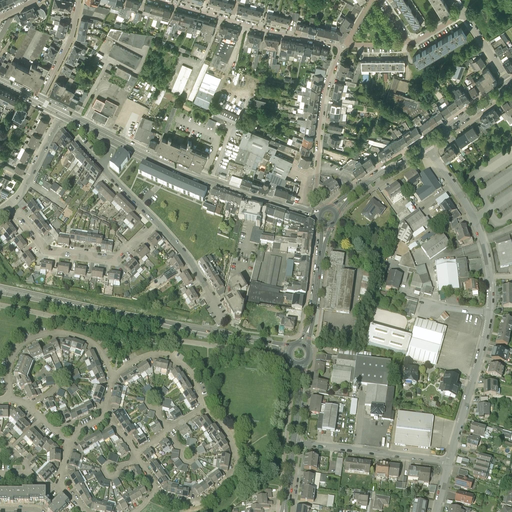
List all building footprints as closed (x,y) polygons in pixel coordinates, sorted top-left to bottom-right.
[(67,0),(66,0),(64,11),(70,12),(72,1),(67,0)] [(123,0),(116,0),(115,5),(113,4),(111,8),(119,10),(120,6),(122,6),(123,3),(123,0)] [(120,16),(124,18),(125,15),(128,8),(130,9),(132,0),(125,0),(125,3),(124,7),(124,8),(121,7),(119,13),(121,14),(120,16)] [(132,10),(137,11),(139,2),(132,0),(130,9),(128,8),(125,15),(124,18),(129,19),(132,10)] [(443,0),(431,0),(441,15),(448,10),(449,9),(443,0)] [(238,4),(236,12),(242,14),(244,6),(245,3),(240,1),(239,4),(238,4)] [(398,6),(402,12),(409,7),(405,1),(398,6)] [(228,2),(226,9),(232,11),(234,3),(228,2)] [(145,13),(149,14),(151,5),(145,3),(142,13),(139,12),(137,20),(141,21),(142,16),(144,17),(145,13)] [(355,3),(353,7),(360,11),(362,7),(355,3)] [(144,26),(148,27),(151,18),(153,19),(154,17),(157,7),(151,5),(149,14),(144,26)] [(35,12),(35,11),(34,9),(35,9),(35,8),(35,7),(34,7),(33,7),(28,9),(25,10),(26,10),(31,22),(32,22),(33,21),(32,20),(34,19),(35,19),(38,18),(38,17),(36,13),(37,13),(38,14),(43,16),(44,16),(45,17),(45,16),(46,16),(46,15),(46,14),(46,13),(45,12),(45,11),(45,10),(44,10),(44,9),(43,8),(42,8),(42,7),(41,7),(40,7),(41,8),(36,10),(36,11),(35,12)] [(155,26),(158,27),(159,24),(161,18),(163,8),(157,7),(154,17),(153,19),(151,25),(155,26)] [(402,12),(406,18),(413,13),(409,7),(402,12)] [(171,11),(171,10),(163,8),(161,18),(168,20),(168,19),(171,11)] [(256,9),(254,17),(260,18),(262,11),(256,9)] [(33,25),(32,22),(31,22),(26,10),(20,13),(23,18),(20,19),(23,26),(26,24),(30,26),(30,27),(35,29),(36,25),(33,25)] [(285,17),(283,24),(289,26),(290,19),(294,20),(295,17),(295,12),(290,10),(289,14),(291,15),(290,18),(285,17)] [(169,24),(173,25),(170,32),(173,33),(176,28),(176,25),(177,22),(179,13),(174,11),(169,24)] [(295,31),(301,32),(303,24),(300,23),(301,20),(298,19),(299,13),(295,12),(295,17),(294,20),(297,21),(295,31)] [(342,22),(350,27),(354,21),(345,16),(344,18),(342,17),(344,14),(342,12),(338,18),(341,20),(340,21),(342,22)] [(182,30),(181,30),(185,15),(179,13),(177,22),(176,25),(179,26),(177,32),(180,34),(182,30)] [(406,18),(410,24),(417,19),(413,13),(406,18)] [(186,24),(189,25),(191,16),(185,15),(181,30),(182,30),(185,31),(186,27),(186,24)] [(0,42),(10,23),(14,16),(6,20),(0,31),(0,42)] [(58,27),(66,29),(68,23),(67,23),(66,22),(66,23),(60,21),(60,20),(60,18),(57,17),(55,16),(52,16),(51,19),(54,20),(53,23),(55,24),(54,26),(58,27)] [(193,33),(194,26),(197,18),(191,16),(189,25),(188,27),(187,32),(193,33)] [(309,25),(307,34),(314,36),(316,27),(316,26),(313,25),(314,17),(310,17),(309,25)] [(80,26),(87,27),(88,23),(90,23),(91,21),(97,23),(97,20),(90,18),(90,21),(81,19),(80,26)] [(198,27),(200,28),(202,19),(197,18),(194,26),(193,33),(196,34),(198,27)] [(322,38),(324,28),(325,25),(318,23),(319,18),(318,18),(316,27),(314,36),(315,36),(322,38)] [(210,39),(213,29),(215,29),(216,24),(212,23),(211,23),(210,24),(209,23),(209,21),(203,19),(202,19),(200,28),(201,28),(199,35),(204,36),(204,38),(210,39)] [(417,19),(410,24),(414,30),(420,26),(418,22),(419,21),(417,19)] [(341,32),(346,34),(350,27),(342,22),(341,22),(339,26),(340,26),(340,28),(343,29),(341,32)] [(303,24),(301,32),(307,34),(309,25),(303,24)] [(215,40),(219,41),(222,35),(225,27),(220,25),(215,40)] [(51,28),(50,33),(62,35),(63,36),(64,36),(65,36),(66,29),(58,27),(54,26),(53,29),(51,28)] [(89,28),(87,27),(80,26),(78,32),(85,33),(88,34),(89,28)] [(328,39),(335,41),(337,31),(335,31),(336,27),(331,26),(331,29),(328,39)] [(28,31),(34,35),(37,29),(35,29),(30,27),(28,31)] [(236,39),(236,40),(239,31),(225,27),(222,35),(219,41),(215,52),(229,58),(235,44),(236,39)] [(117,40),(122,32),(115,28),(110,36),(117,40)] [(322,38),(328,39),(331,29),(324,28),(322,38)] [(445,38),(450,47),(466,37),(462,29),(461,29),(461,28),(445,38)] [(118,39),(123,41),(127,30),(123,30),(122,32),(118,39)] [(128,42),(132,31),(127,30),(123,41),(124,41),(128,42)] [(337,31),(335,41),(340,42),(342,41),(346,34),(341,32),(337,31)] [(77,38),(85,40),(86,38),(87,38),(88,34),(85,33),(78,32),(77,38)] [(141,33),(136,32),(133,44),(132,44),(132,45),(137,46),(141,33)] [(146,34),(141,33),(137,46),(142,48),(143,43),(144,43),(146,34)] [(250,52),(251,47),(254,35),(247,34),(246,39),(245,43),(243,51),(247,51),(250,52)] [(257,53),(260,42),(261,37),(254,35),(251,47),(254,48),(253,53),(256,53),(257,54),(257,53)] [(266,52),(269,53),(271,39),(264,37),(264,42),(262,54),(259,53),(257,65),(259,65),(260,60),(262,60),(263,54),(265,55),(266,52)] [(434,56),(450,47),(445,38),(429,48),(434,56)] [(275,57),(277,49),(278,40),(271,39),(269,50),(272,51),(272,56),(275,57)] [(280,49),(279,58),(282,58),(282,56),(286,57),(287,49),(288,41),(281,40),(280,49)] [(286,59),(289,59),(289,55),(294,56),(295,52),(296,43),(288,41),(287,49),(286,57),(286,59)] [(73,45),(74,45),(71,49),(84,55),(87,50),(74,43),(73,45)] [(297,55),(302,56),(302,53),(304,44),(296,43),(295,52),(294,56),(294,57),(297,57),(297,55)] [(48,51),(55,55),(56,54),(57,52),(57,51),(58,49),(58,50),(59,49),(54,47),(55,46),(50,44),(48,48),(49,48),(48,51)] [(305,61),(306,54),(310,55),(313,46),(312,46),(304,44),(302,53),(302,56),(301,61),(304,61),(305,61)] [(323,60),(322,66),(328,68),(329,62),(330,62),(330,59),(326,58),(327,53),(328,53),(328,52),(327,52),(328,50),(323,49),(322,49),(320,49),(320,47),(313,46),(310,55),(312,55),(311,56),(316,57),(316,56),(318,56),(317,58),(324,59),(324,61),(323,60)] [(417,66),(434,56),(429,48),(412,58),(413,59),(417,66)] [(84,55),(71,49),(70,52),(70,53),(69,53),(69,54),(69,55),(77,59),(79,56),(84,59),(86,56),(84,55)] [(44,57),(44,58),(47,60),(48,58),(52,61),(53,59),(54,59),(55,57),(54,56),(55,55),(48,51),(46,50),(43,54),(45,55),(44,57)] [(7,53),(0,66),(0,72),(3,74),(7,67),(5,66),(7,62),(11,53),(8,52),(7,53)] [(206,72),(221,77),(229,58),(215,52),(214,52),(215,53),(211,61),(210,64),(209,65),(206,72)] [(76,61),(77,59),(69,55),(67,59),(66,60),(67,61),(75,64),(78,66),(80,63),(76,61)] [(470,63),(475,71),(485,65),(480,56),(472,61),(471,58),(465,62),(467,65),(470,63)] [(511,64),(508,59),(502,63),(507,71),(511,71),(511,70),(511,64)] [(354,74),(358,61),(355,60),(353,65),(349,64),(349,65),(341,62),(338,68),(354,74)] [(31,71),(12,61),(5,73),(35,88),(35,89),(35,90),(35,91),(36,91),(37,91),(37,90),(38,90),(49,68),(38,62),(37,66),(32,63),(29,68),(32,70),(31,71)] [(361,69),(366,69),(366,61),(358,61),(354,74),(353,78),(351,82),(356,83),(357,83),(359,73),(361,73),(361,69)] [(72,70),(74,67),(65,63),(61,69),(70,74),(72,70)] [(451,79),(458,82),(463,70),(464,66),(456,65),(451,79)] [(479,79),(486,89),(486,88),(491,85),(492,86),(494,84),(494,83),(495,83),(496,80),(495,79),(495,78),(494,76),(493,76),(488,68),(488,67),(482,71),(484,75),(479,79)] [(316,68),(314,74),(324,76),(325,70),(316,68)] [(346,75),(353,78),(354,74),(338,68),(335,75),(340,77),(344,79),(346,75)] [(199,88),(213,94),(217,86),(221,77),(206,72),(205,75),(201,84),(199,88)] [(311,87),(311,88),(320,90),(322,83),(321,83),(323,76),(314,74),(314,77),(312,77),(310,87),(311,87)] [(412,120),(416,125),(421,133),(423,132),(432,126),(422,112),(420,109),(422,108),(424,106),(421,101),(395,93),(400,79),(394,77),(384,105),(394,108),(406,111),(412,120)] [(472,83),(467,87),(473,97),(479,93),(474,85),(476,83),(475,81),(473,78),(470,80),(472,83)] [(475,81),(476,83),(479,87),(482,91),(485,89),(486,89),(479,79),(475,81)] [(57,102),(66,85),(66,84),(63,83),(64,83),(61,81),(60,83),(56,80),(48,95),(49,97),(57,102)] [(123,89),(130,92),(132,88),(133,85),(130,83),(127,82),(126,84),(123,89)] [(335,82),(334,89),(343,91),(344,84),(335,82)] [(66,85),(57,102),(66,106),(73,94),(75,90),(66,85)] [(163,96),(172,101),(175,95),(166,90),(166,89),(161,87),(153,101),(159,104),(163,96)] [(458,87),(455,89),(465,103),(467,101),(469,100),(470,99),(464,91),(462,92),(458,87)] [(213,94),(199,88),(193,102),(207,108),(213,94)] [(454,98),(454,99),(459,107),(460,106),(461,106),(462,105),(465,103),(455,89),(454,88),(451,90),(456,97),(454,98)] [(337,98),(338,98),(340,99),(340,98),(341,98),(342,95),(345,96),(346,92),(343,91),(334,89),(332,97),(337,98)] [(80,98),(73,94),(66,106),(73,109),(76,104),(81,107),(89,92),(83,91),(82,95),(80,98)] [(8,93),(6,93),(0,104),(0,110),(2,111),(2,110),(1,109),(5,102),(7,103),(11,96),(7,94),(8,93)] [(317,104),(318,96),(299,94),(299,97),(302,98),(305,98),(307,98),(307,102),(306,102),(317,104)] [(6,113),(10,105),(13,106),(17,98),(11,96),(7,103),(3,112),(6,113)] [(105,102),(97,98),(92,106),(97,108),(96,108),(112,116),(118,105),(114,103),(106,99),(105,102)] [(445,103),(452,112),(459,107),(454,99),(449,103),(446,98),(443,100),(445,103)] [(509,98),(501,103),(506,110),(509,113),(511,111),(511,101),(510,98),(509,98)] [(445,103),(441,106),(438,101),(435,103),(445,117),(452,112),(445,103)] [(303,109),(316,111),(317,104),(306,102),(305,105),(304,105),(303,109)] [(331,111),(340,112),(343,113),(345,113),(346,106),(348,106),(348,103),(342,102),(341,105),(332,104),(331,111)] [(433,115),(438,121),(441,119),(441,120),(445,117),(435,103),(434,102),(431,104),(435,110),(436,109),(438,112),(433,115)] [(209,117),(206,123),(214,127),(216,121),(219,122),(219,121),(223,123),(225,119),(235,124),(239,115),(218,105),(217,106),(215,104),(209,117)] [(23,117),(23,116),(25,117),(27,115),(25,113),(27,109),(26,109),(27,109),(26,107),(24,106),(23,107),(22,107),(21,108),(18,106),(12,116),(10,121),(18,125),(18,126),(22,128),(28,119),(23,117)] [(176,108),(173,106),(164,131),(167,132),(176,108)] [(422,112),(432,126),(438,121),(433,115),(430,117),(427,113),(428,112),(424,106),(422,108),(420,109),(422,112)] [(307,116),(316,117),(316,111),(303,109),(303,108),(302,113),(297,112),(296,113),(296,115),(298,115),(307,116)] [(503,118),(501,114),(499,116),(494,108),(487,113),(492,121),(495,119),(497,122),(503,118)] [(511,122),(511,118),(509,113),(506,110),(501,114),(503,118),(505,120),(506,119),(510,124),(511,122)] [(108,118),(94,111),(90,118),(104,126),(108,118)] [(335,119),(339,120),(340,120),(342,120),(343,113),(340,112),(331,111),(330,118),(335,119)] [(482,121),(481,122),(482,125),(484,127),(492,121),(487,113),(480,118),(482,121)] [(38,123),(46,127),(48,122),(43,120),(45,117),(40,114),(38,117),(40,118),(38,123)] [(133,137),(148,143),(153,131),(150,130),(154,121),(142,116),(133,137)] [(297,123),(301,124),(315,126),(316,117),(307,116),(306,120),(297,119),(297,123)] [(421,133),(416,125),(412,120),(410,121),(406,117),(403,119),(404,121),(415,137),(421,133)] [(407,130),(402,133),(408,142),(415,137),(404,121),(403,119),(400,120),(402,122),(407,130)] [(300,132),(305,133),(305,131),(314,132),(315,126),(301,124),(297,123),(296,122),(295,124),(301,126),(300,131),(300,132)] [(32,130),(37,132),(38,130),(43,132),(46,127),(38,123),(35,128),(33,127),(32,130)] [(346,124),(339,123),(339,126),(329,124),(328,129),(331,130),(331,131),(336,132),(336,131),(341,132),(342,127),(344,128),(345,128),(346,124)] [(465,132),(470,140),(478,134),(473,126),(465,132)] [(397,139),(402,146),(408,142),(402,133),(401,132),(399,133),(396,128),(393,130),(392,130),(398,138),(397,139)] [(250,131),(245,129),(239,145),(241,146),(248,149),(257,153),(276,162),(271,172),(285,178),(288,172),(289,172),(290,169),(289,169),(292,162),(292,161),(292,162),(265,149),(267,144),(284,151),(286,145),(251,131),(250,131)] [(394,140),(390,142),(390,143),(391,143),(396,151),(402,146),(397,139),(398,138),(392,130),(389,129),(384,132),(390,133),(394,140)] [(30,138),(38,142),(40,137),(36,135),(37,132),(32,130),(30,132),(32,133),(30,138)] [(52,146),(56,148),(60,141),(67,136),(63,131),(62,131),(56,138),(52,146)] [(147,147),(156,151),(159,143),(156,142),(157,142),(153,140),(155,132),(153,131),(148,143),(147,147)] [(302,143),(311,146),(313,138),(304,136),(305,133),(300,132),(299,135),(303,136),(302,139),(299,138),(298,138),(297,141),(302,142),(302,143)] [(459,142),(462,146),(470,140),(465,132),(455,139),(458,142),(459,142)] [(329,143),(338,145),(340,138),(343,139),(344,136),(336,134),(335,137),(330,136),(329,143)] [(70,145),(72,142),(67,136),(60,141),(56,148),(58,150),(57,152),(60,153),(62,150),(59,148),(61,146),(64,150),(67,147),(70,145)] [(174,159),(175,157),(176,158),(182,145),(181,145),(170,141),(171,138),(169,137),(168,139),(162,137),(159,143),(156,151),(157,149),(158,150),(158,152),(160,153),(161,151),(163,152),(163,154),(164,152),(166,153),(165,155),(169,157),(170,155),(173,156),(172,158),(174,159)] [(24,145),(29,147),(30,145),(35,147),(38,142),(30,138),(28,143),(25,142),(24,145)] [(293,139),(291,143),(294,144),(300,146),(299,150),(309,153),(311,146),(302,143),(302,142),(297,141),(293,139)] [(396,151),(391,143),(390,143),(388,142),(384,141),(383,141),(383,143),(373,140),(372,144),(383,147),(384,147),(383,147),(384,147),(383,147),(389,155),(396,151)] [(472,142),(470,140),(462,146),(461,146),(463,149),(468,146),(467,145),(472,142)] [(181,162),(188,165),(193,153),(194,150),(191,149),(192,144),(191,143),(191,142),(188,141),(188,142),(186,145),(186,147),(182,145),(181,145),(182,145),(179,151),(176,158),(181,160),(181,159),(182,159),(181,162)] [(22,154),(30,158),(33,153),(28,150),(29,147),(24,145),(23,147),(25,149),(22,154)] [(66,166),(72,157),(79,151),(75,145),(69,149),(67,151),(70,155),(70,156),(69,155),(63,164),(66,166)] [(372,145),(371,149),(377,151),(383,159),(389,155),(383,147),(380,150),(378,147),(372,145)] [(451,145),(444,150),(446,153),(450,159),(454,156),(454,154),(457,152),(455,150),(451,145)] [(57,152),(58,150),(56,148),(52,146),(49,151),(56,154),(57,152)] [(234,162),(243,165),(248,149),(241,146),(238,153),(234,162)] [(193,153),(188,165),(192,167),(193,166),(194,166),(194,167),(200,170),(207,153),(195,148),(194,150),(193,153)] [(239,177),(241,177),(242,178),(244,171),(251,173),(250,175),(254,176),(256,169),(252,168),(257,153),(248,149),(243,165),(234,162),(229,160),(227,167),(230,168),(228,173),(230,173),(230,174),(239,177)] [(303,153),(297,150),(294,158),(298,160),(297,162),(308,166),(311,159),(302,155),(303,153)] [(349,156),(357,159),(359,152),(354,150),(352,155),(349,154),(349,156)] [(78,163),(84,156),(80,151),(79,151),(72,157),(66,166),(64,168),(67,170),(75,159),(75,160),(77,163),(78,163)] [(130,160),(121,153),(110,167),(119,174),(130,160)] [(450,159),(446,153),(441,156),(445,163),(450,160),(450,159)] [(16,160),(21,163),(23,160),(27,163),(30,158),(22,154),(20,158),(18,157),(16,160)] [(82,168),(89,161),(84,156),(78,163),(81,166),(78,171),(77,170),(73,174),(76,176),(79,172),(82,168)] [(362,159),(360,161),(367,170),(375,165),(370,157),(367,158),(366,157),(363,159),(364,160),(363,161),(362,159)] [(15,163),(17,164),(14,169),(22,173),(25,168),(20,165),(21,163),(16,160),(14,159),(13,161),(15,162),(15,163)] [(354,161),(349,164),(348,162),(342,167),(351,171),(352,170),(358,177),(367,170),(360,161),(360,160),(359,160),(355,163),(354,161)] [(84,170),(85,171),(92,164),(89,161),(82,168),(79,172),(76,176),(75,179),(77,180),(84,171),(83,171),(84,170)] [(84,183),(85,181),(95,167),(92,164),(85,171),(87,173),(86,174),(86,173),(78,184),(81,186),(82,185),(84,183)] [(138,174),(154,181),(159,171),(143,164),(138,174)] [(101,174),(95,167),(85,181),(87,183),(89,181),(94,184),(101,174)] [(257,178),(254,176),(250,188),(257,190),(260,180),(261,180),(264,171),(260,169),(257,178)] [(441,189),(428,170),(417,177),(420,181),(424,187),(430,196),(441,189)] [(154,181),(170,189),(174,178),(159,171),(154,181)] [(251,173),(244,171),(242,178),(240,184),(250,188),(254,176),(250,175),(251,173)] [(285,178),(271,172),(269,178),(268,180),(275,183),(271,195),(285,199),(289,188),(284,186),(287,179),(285,178)] [(420,181),(417,177),(413,172),(404,178),(410,188),(420,181)] [(239,188),(242,179),(232,176),(229,185),(239,188)] [(260,180),(257,190),(271,195),(275,183),(268,180),(269,178),(266,176),(264,181),(261,180),(260,180)] [(170,189),(186,195),(191,185),(174,178),(170,189)] [(339,190),(334,183),(331,178),(322,184),(319,183),(319,186),(325,188),(331,196),(339,190)] [(0,200),(4,197),(6,198),(8,192),(10,190),(6,188),(9,180),(10,180),(7,179),(0,191),(0,200)] [(291,193),(290,193),(291,192),(292,188),(289,187),(289,188),(285,199),(293,202),(299,184),(295,182),(291,193)] [(94,190),(98,194),(104,187),(100,184),(94,190)] [(392,205),(404,196),(396,184),(384,192),(392,205)] [(191,185),(186,195),(202,202),(207,191),(191,185)] [(98,194),(102,197),(108,191),(104,187),(98,194)] [(421,203),(430,196),(424,187),(414,194),(421,203)] [(214,190),(211,199),(215,200),(213,206),(205,203),(203,209),(207,211),(206,213),(214,215),(214,214),(221,192),(214,190)] [(102,197),(106,201),(112,195),(108,191),(102,197)] [(225,204),(228,205),(231,196),(221,192),(214,214),(219,216),(221,210),(223,206),(219,205),(220,203),(225,204)] [(110,205),(113,202),(116,199),(112,195),(106,201),(110,205)] [(113,202),(117,206),(123,199),(119,196),(116,199),(113,202)] [(230,211),(231,212),(233,207),(236,197),(231,196),(228,205),(225,213),(229,214),(230,211)] [(231,215),(234,216),(238,217),(241,205),(241,206),(242,199),(236,197),(233,207),(231,212),(232,212),(231,215)] [(127,203),(123,199),(117,206),(121,209),(127,203)] [(373,200),(362,214),(365,217),(367,215),(369,217),(370,218),(371,218),(372,219),(376,213),(380,216),(385,210),(373,200)] [(449,201),(440,207),(443,211),(444,210),(448,216),(451,214),(455,212),(452,207),(453,206),(449,201)] [(27,208),(31,212),(38,207),(34,203),(27,208)] [(127,203),(121,209),(125,213),(131,207),(127,203)] [(247,207),(241,206),(241,205),(238,217),(238,219),(244,220),(245,219),(259,222),(258,223),(257,223),(256,223),(255,227),(256,227),(255,228),(253,228),(250,243),(259,245),(260,244),(262,236),(263,233),(265,223),(266,219),(266,218),(267,216),(266,215),(268,208),(266,211),(262,210),(262,209),(261,209),(261,211),(247,208),(247,206),(247,207)] [(406,209),(411,215),(416,211),(412,206),(406,209)] [(38,207),(31,212),(34,217),(38,214),(41,211),(38,207)] [(125,213),(129,217),(132,214),(135,211),(131,207),(125,213)] [(266,219),(265,223),(273,225),(274,221),(276,211),(268,208),(266,215),(267,216),(266,218),(266,219)] [(402,221),(411,215),(406,209),(397,216),(401,222),(402,221)] [(402,221),(403,223),(412,236),(428,225),(418,210),(416,211),(411,215),(402,221)] [(280,229),(281,229),(282,225),(283,222),(286,214),(284,213),(276,211),(274,221),(273,225),(271,232),(275,233),(276,228),(280,229)] [(447,220),(450,224),(456,220),(460,217),(456,211),(455,212),(451,214),(452,217),(447,220)] [(41,218),(38,214),(34,217),(30,220),(34,224),(41,218)] [(126,220),(130,224),(136,218),(132,214),(129,217),(126,220)] [(294,224),(293,225),(294,226),(294,225),(295,225),(297,217),(291,215),(288,222),(289,222),(288,226),(293,227),(294,224)] [(304,228),(313,230),(314,224),(314,223),(306,220),(297,217),(295,225),(294,225),(294,226),(293,225),(292,229),(291,228),(290,231),(298,232),(300,232),(301,233),(303,233),(304,228)] [(34,224),(37,228),(44,223),(41,218),(34,224)] [(136,218),(130,224),(134,228),(140,222),(136,218)] [(456,220),(450,224),(452,231),(454,231),(454,230),(458,229),(456,220)] [(37,228),(40,233),(48,227),(44,223),(37,228)] [(412,236),(403,223),(395,239),(406,245),(409,243),(412,236)] [(6,234),(13,228),(10,224),(5,227),(3,225),(0,227),(0,229),(1,231),(3,229),(6,234)] [(458,229),(454,230),(454,231),(456,239),(458,239),(461,247),(473,243),(471,238),(469,239),(465,226),(458,229)] [(49,233),(51,235),(55,232),(53,229),(51,231),(48,227),(40,233),(44,237),(49,233)] [(10,242),(14,238),(12,236),(16,233),(13,228),(6,234),(9,238),(8,239),(10,242)] [(312,239),(312,238),(313,230),(304,228),(303,233),(301,233),(300,232),(298,232),(297,236),(290,235),(290,239),(290,240),(299,241),(300,237),(303,237),(303,238),(312,239)] [(422,243),(432,237),(430,232),(420,239),(422,243)] [(58,245),(63,246),(65,237),(59,236),(57,234),(52,237),(56,242),(58,242),(58,245)] [(162,241),(163,242),(165,240),(161,236),(159,238),(156,234),(151,238),(158,245),(162,241)] [(442,234),(421,248),(430,261),(450,246),(442,234)] [(509,235),(495,241),(496,245),(510,242),(509,235)] [(17,247),(24,242),(20,237),(16,241),(14,238),(10,242),(11,244),(13,243),(17,247)] [(301,252),(301,251),(311,253),(312,244),(302,243),(299,242),(299,241),(290,240),(290,239),(274,237),(273,244),(280,245),(279,253),(287,254),(287,253),(287,250),(287,249),(288,246),(297,247),(297,251),(301,252)] [(154,249),(158,245),(151,238),(147,242),(151,246),(149,248),(153,252),(154,253),(156,251),(154,249)] [(20,252),(20,251),(27,246),(24,242),(17,247),(20,251),(20,252)] [(108,243),(106,252),(112,253),(112,250),(115,251),(119,246),(115,242),(113,244),(108,243)] [(409,250),(419,246),(417,242),(407,246),(409,250)] [(496,245),(500,267),(511,264),(511,251),(510,242),(496,245)] [(153,252),(149,248),(147,250),(143,247),(139,250),(145,257),(150,253),(154,258),(156,256),(153,252)] [(142,261),(145,257),(139,250),(135,254),(141,260),(138,262),(142,266),(145,264),(142,261)] [(21,258),(25,262),(32,257),(28,253),(24,256),(22,254),(18,257),(20,259),(21,258)] [(331,254),(329,265),(342,267),(344,256),(331,254)] [(410,269),(409,273),(414,275),(419,276),(416,270),(410,254),(401,258),(399,266),(410,269)] [(35,261),(32,257),(25,262),(28,267),(35,261)] [(198,264),(202,270),(213,263),(212,262),(213,261),(211,258),(210,258),(209,257),(206,259),(205,259),(205,260),(198,264)] [(309,265),(310,259),(307,259),(300,258),(295,257),(294,257),(293,262),(294,262),(294,264),(299,265),(300,265),(300,264),(309,265)] [(170,263),(173,268),(180,263),(177,258),(173,261),(171,259),(167,262),(168,264),(170,263)] [(133,260),(129,264),(135,270),(137,272),(141,268),(142,270),(144,268),(142,266),(138,262),(136,264),(133,260)] [(468,279),(465,260),(456,261),(456,265),(436,268),(439,292),(459,290),(462,290),(461,284),(461,280),(468,279)] [(46,272),(47,263),(42,262),(41,267),(38,267),(37,272),(40,273),(40,274),(45,275),(46,272)] [(54,275),(55,270),(52,269),(53,264),(47,263),(46,272),(51,272),(51,275),(54,275)] [(180,263),(173,268),(176,272),(174,273),(176,276),(180,273),(179,271),(183,268),(180,263)] [(202,270),(205,275),(218,267),(216,268),(215,267),(216,266),(214,263),(213,264),(213,263),(202,270)] [(135,270),(129,264),(125,268),(128,272),(126,274),(130,278),(132,276),(131,274),(135,270)] [(304,274),(308,275),(308,272),(309,265),(300,264),(300,265),(299,265),(298,273),(304,274)] [(64,265),(59,265),(58,270),(55,270),(54,275),(57,275),(58,273),(63,274),(64,265)] [(71,277),(72,272),(69,272),(70,266),(64,265),(63,274),(68,275),(68,277),(71,277)] [(329,265),(323,311),(337,312),(342,267),(329,265)] [(74,276),(80,277),(81,268),(76,267),(75,273),(72,272),(71,277),(74,278),(74,276)] [(218,267),(205,275),(210,283),(220,276),(221,271),(218,267)] [(419,276),(414,275),(411,288),(416,289),(414,295),(420,296),(420,293),(424,294),(426,287),(431,288),(425,267),(416,270),(419,276)] [(88,282),(89,275),(86,274),(87,269),(81,268),(80,277),(85,277),(85,280),(85,282),(88,282)] [(91,278),(97,279),(98,271),(92,270),(92,275),(89,275),(88,282),(90,283),(91,281),(91,278)] [(375,273),(365,270),(363,277),(373,280),(375,273)] [(104,271),(98,271),(97,279),(102,280),(102,282),(105,283),(106,277),(103,277),(104,271)] [(108,283),(108,281),(114,282),(115,273),(109,272),(109,278),(106,277),(105,283),(108,283)] [(402,276),(390,272),(386,288),(392,289),(398,290),(402,276)] [(179,277),(182,282),(190,277),(187,273),(182,276),(180,273),(176,276),(177,279),(179,277)] [(220,276),(210,283),(213,288),(220,283),(221,283),(224,281),(224,278),(223,277),(220,276)] [(182,282),(185,287),(193,282),(190,277),(182,282)] [(239,279),(230,284),(229,290),(230,290),(232,293),(230,294),(231,295),(230,296),(231,298),(224,302),(226,305),(225,305),(227,308),(229,310),(228,311),(230,314),(231,313),(235,320),(238,318),(241,319),(244,309),(237,298),(240,295),(246,291),(244,289),(246,288),(246,287),(245,288),(243,285),(244,284),(242,281),(241,282),(239,279)] [(301,286),(307,287),(307,280),(298,279),(296,279),(298,279),(298,282),(301,283),(300,285),(301,286)] [(371,290),(373,283),(362,281),(361,288),(371,290)] [(257,283),(250,282),(246,303),(259,305),(259,303),(291,308),(302,309),(303,298),(279,295),(279,292),(258,287),(259,284),(257,283)] [(466,284),(466,286),(468,288),(469,290),(468,291),(468,293),(469,294),(471,294),(472,293),(478,292),(477,282),(468,283),(466,283),(466,284)] [(221,283),(220,283),(213,288),(216,293),(219,297),(220,297),(219,297),(224,294),(225,288),(224,288),(221,283)] [(287,284),(284,283),(283,289),(284,289),(283,292),(285,292),(287,292),(287,293),(306,295),(307,287),(301,286),(300,285),(300,286),(298,285),(293,284),(293,283),(290,283),(289,284),(287,284)] [(260,284),(259,284),(258,287),(279,292),(279,291),(283,292),(285,293),(285,292),(283,292),(284,289),(283,289),(276,287),(270,286),(264,285),(260,284)] [(511,286),(503,287),(503,307),(511,306),(511,286)] [(426,287),(424,294),(431,296),(434,289),(431,288),(426,287)] [(185,294),(188,299),(195,294),(192,289),(187,292),(186,290),(181,293),(183,295),(185,294)] [(191,303),(189,305),(190,308),(195,304),(194,302),(198,299),(195,294),(188,299),(191,303)] [(408,301),(405,310),(408,311),(415,313),(417,304),(408,301)] [(445,313),(439,318),(442,323),(449,317),(445,313)] [(502,327),(501,330),(511,332),(511,326),(511,320),(508,319),(509,318),(506,317),(505,318),(503,318),(502,322),(503,323),(502,325),(500,325),(500,327),(502,327)] [(455,319),(453,329),(474,333),(475,325),(472,325),(473,320),(466,318),(465,322),(459,321),(459,320),(455,319)] [(406,356),(406,358),(411,359),(435,366),(446,327),(416,319),(411,337),(406,356)] [(285,320),(282,320),(281,326),(285,326),(284,329),(293,330),(294,322),(285,320)] [(365,344),(406,356),(411,337),(370,326),(365,344)] [(507,345),(511,332),(501,330),(500,330),(499,333),(498,332),(498,336),(498,338),(499,339),(498,341),(496,341),(496,342),(507,345)] [(61,346),(61,345),(62,343),(60,343),(59,339),(50,343),(51,346),(51,345),(54,351),(59,348),(59,347),(61,346)] [(64,347),(70,349),(71,348),(70,347),(73,341),(72,341),(67,339),(66,340),(64,339),(59,339),(60,343),(62,343),(61,345),(61,346),(64,347)] [(75,353),(76,350),(79,342),(73,340),(72,341),(73,341),(70,347),(71,348),(70,351),(75,353)] [(85,352),(87,351),(86,349),(87,345),(79,342),(76,350),(81,352),(82,351),(85,352)] [(46,348),(49,355),(55,353),(54,351),(51,345),(51,346),(46,348)] [(29,380),(28,380),(28,379),(34,362),(43,358),(44,358),(40,350),(38,346),(27,351),(27,352),(24,353),(25,355),(25,356),(23,355),(22,359),(21,359),(15,377),(18,378),(17,382),(21,391),(24,389),(31,386),(29,380)] [(51,358),(49,355),(46,348),(40,350),(44,358),(45,361),(51,358)] [(88,361),(96,357),(93,351),(92,352),(91,349),(87,351),(85,352),(86,355),(87,358),(83,360),(85,362),(88,360),(88,361)] [(493,355),(492,358),(505,362),(507,353),(504,352),(494,349),(494,352),(493,352),(492,355),(493,355)] [(319,355),(317,355),(314,375),(323,376),(324,367),(325,365),(324,365),(324,362),(330,363),(331,357),(324,356),(323,354),(322,353),(320,353),(319,355)] [(390,363),(356,358),(337,356),(336,364),(333,363),(333,366),(330,366),(330,368),(329,372),(332,373),(330,384),(349,386),(349,383),(353,384),(352,384),(367,386),(364,406),(371,407),(382,408),(384,408),(390,363)] [(91,366),(98,362),(96,357),(88,361),(91,366)] [(410,368),(411,359),(406,358),(405,358),(403,368),(405,368),(410,368)] [(155,369),(161,370),(163,362),(154,360),(153,364),(151,365),(153,366),(153,367),(155,367),(155,369)] [(153,367),(153,366),(151,365),(149,361),(146,363),(146,362),(141,366),(145,373),(147,376),(153,373),(152,367),(153,367)] [(92,371),(93,371),(99,368),(100,368),(101,368),(98,362),(91,366),(87,368),(89,373),(92,371)] [(170,371),(172,370),(171,368),(172,364),(163,362),(161,370),(167,372),(166,374),(168,375),(170,371)] [(490,364),(488,374),(499,377),(501,378),(502,374),(503,374),(503,372),(504,368),(490,364)] [(145,373),(141,366),(136,369),(140,376),(145,373)] [(174,379),(175,379),(176,379),(176,378),(181,375),(181,374),(178,370),(176,367),(172,370),(170,371),(172,373),(171,374),(174,379)] [(95,377),(102,373),(100,368),(99,368),(93,371),(92,371),(95,377)] [(137,377),(139,379),(141,377),(140,376),(136,369),(135,368),(130,371),(135,378),(137,377)] [(418,371),(417,369),(413,369),(413,368),(410,368),(405,368),(404,372),(403,372),(403,373),(403,374),(403,375),(404,375),(403,381),(411,382),(411,383),(412,384),(414,385),(416,384),(418,371)] [(447,385),(444,393),(451,395),(451,394),(456,395),(458,387),(455,386),(457,377),(446,374),(446,372),(439,370),(437,378),(435,377),(434,382),(447,385)] [(132,380),(135,378),(130,371),(125,374),(132,385),(135,383),(134,382),(133,380),(132,380)] [(100,385),(102,386),(102,384),(106,382),(105,379),(102,373),(95,377),(90,379),(92,382),(96,380),(97,382),(98,382),(100,385)] [(130,386),(132,385),(125,374),(120,378),(118,380),(120,383),(121,386),(122,386),(122,385),(124,384),(125,385),(127,383),(130,386)] [(175,379),(178,384),(186,379),(182,374),(181,374),(181,375),(176,378),(176,379),(175,379)] [(178,384),(182,389),(189,384),(186,379),(178,384)] [(314,381),(312,391),(319,392),(326,393),(328,383),(314,381)] [(24,389),(27,395),(37,390),(38,390),(36,387),(41,385),(40,382),(32,386),(31,386),(24,389)] [(113,393),(121,395),(125,396),(126,392),(122,391),(122,389),(121,388),(122,386),(121,386),(120,383),(119,385),(115,384),(113,393)] [(497,383),(484,383),(484,394),(500,394),(500,390),(497,390),(497,383)] [(190,390),(190,391),(192,389),(189,384),(182,389),(185,393),(190,390)] [(95,393),(103,396),(106,387),(102,386),(100,385),(99,387),(97,387),(95,393)] [(40,396),(37,390),(27,395),(29,400),(40,396)] [(184,401),(193,395),(190,391),(190,390),(185,393),(180,396),(183,402),(184,401)] [(93,402),(94,404),(96,403),(100,404),(103,396),(95,393),(93,398),(94,399),(93,402)] [(188,409),(191,407),(191,408),(197,404),(195,401),(196,401),(193,395),(184,401),(188,409)] [(51,409),(55,408),(52,402),(54,402),(53,398),(43,403),(47,411),(51,409)] [(311,398),(309,413),(319,414),(320,406),(321,399),(311,398)] [(113,399),(111,405),(113,405),(112,408),(116,409),(116,411),(119,410),(119,407),(120,407),(121,400),(120,400),(119,400),(119,401),(113,399)] [(90,403),(90,402),(84,405),(85,406),(88,413),(88,412),(93,410),(96,408),(94,404),(93,402),(90,403)] [(478,406),(477,406),(477,415),(478,415),(478,418),(484,418),(484,416),(489,416),(489,408),(487,408),(487,405),(485,405),(478,406)] [(79,408),(83,416),(89,414),(88,412),(88,413),(85,406),(79,408)] [(320,406),(319,414),(317,430),(334,432),(338,408),(320,406)] [(66,421),(71,419),(69,414),(69,413),(66,407),(60,410),(62,414),(65,420),(66,421)] [(173,409),(174,411),(170,414),(174,421),(182,416),(176,407),(173,409)] [(382,408),(371,407),(370,416),(381,417),(382,408)] [(10,415),(13,408),(8,408),(3,408),(3,419),(8,419),(8,415),(10,415)] [(9,421),(12,423),(14,421),(21,414),(18,410),(16,412),(13,408),(10,415),(9,419),(9,420),(9,421)] [(74,411),(78,419),(83,416),(79,408),(74,411)] [(118,421),(125,417),(128,415),(125,411),(123,409),(119,410),(116,411),(113,414),(118,421)] [(72,421),(78,419),(74,411),(69,413),(69,414),(71,419),(72,421)] [(398,412),(394,445),(428,449),(432,416),(398,412)] [(14,421),(17,424),(17,425),(18,424),(18,425),(23,419),(23,420),(25,417),(21,414),(14,421)] [(202,427),(209,422),(205,417),(204,418),(202,416),(194,422),(196,425),(196,424),(199,429),(202,427)] [(121,426),(128,422),(125,417),(118,421),(121,426)] [(17,424),(15,426),(19,430),(26,423),(23,420),(23,419),(18,425),(18,424),(17,425),(17,424)] [(155,425),(150,428),(154,435),(162,430),(157,421),(154,423),(155,425)] [(121,426),(124,432),(125,431),(132,427),(131,426),(128,422),(121,426)] [(206,432),(208,431),(208,430),(212,427),(209,422),(202,427),(206,432)] [(26,423),(19,430),(23,434),(30,427),(26,423)] [(486,428),(472,424),(470,432),(474,433),(473,436),(477,437),(480,438),(489,440),(491,433),(486,432),(485,432),(486,428)] [(191,434),(192,433),(186,425),(178,431),(183,437),(188,434),(189,435),(189,436),(191,434)] [(209,437),(218,430),(214,425),(212,427),(208,430),(208,431),(206,432),(209,436),(209,437)] [(125,431),(128,436),(132,434),(137,430),(139,429),(137,426),(134,428),(132,426),(131,426),(132,427),(125,431)] [(509,443),(511,444),(511,434),(502,432),(502,429),(493,427),(491,434),(510,439),(509,443)] [(2,436),(4,438),(9,434),(9,433),(10,431),(9,429),(7,430),(6,430),(2,433),(3,434),(2,436)] [(25,437),(29,440),(29,441),(37,433),(33,429),(25,437)] [(105,432),(109,439),(115,436),(111,429),(105,432)] [(139,434),(137,430),(132,434),(134,437),(134,438),(139,447),(147,441),(143,434),(138,437),(137,436),(139,434)] [(209,437),(212,442),(221,435),(218,430),(209,437)] [(104,442),(109,439),(105,432),(100,435),(103,440),(104,442)] [(30,447),(33,444),(33,445),(34,444),(40,437),(37,433),(29,441),(29,440),(26,443),(30,447)] [(98,443),(103,440),(100,435),(99,433),(94,436),(98,443)] [(224,441),(225,440),(221,435),(212,442),(211,443),(214,447),(214,448),(218,444),(218,445),(224,441)] [(98,448),(100,447),(98,443),(94,436),(89,439),(94,448),(97,447),(98,448)] [(471,447),(477,448),(479,442),(476,441),(477,437),(473,436),(473,439),(468,438),(466,445),(471,447)] [(34,444),(33,445),(36,448),(38,447),(44,441),(44,440),(40,437),(34,444)] [(168,447),(169,449),(172,447),(166,438),(158,444),(161,448),(163,451),(168,447)] [(35,449),(38,453),(41,452),(43,449),(49,443),(45,439),(44,440),(44,441),(38,447),(36,448),(35,449)] [(94,448),(89,439),(83,442),(84,443),(88,449),(89,450),(91,449),(90,447),(93,446),(94,448)] [(51,449),(52,450),(58,448),(58,447),(55,444),(54,445),(50,441),(49,443),(43,449),(47,453),(51,449)] [(226,452),(230,451),(229,448),(227,446),(228,445),(224,441),(218,445),(218,444),(214,448),(216,450),(219,448),(221,450),(222,450),(224,452),(226,453),(226,452)] [(86,451),(89,450),(88,449),(84,443),(79,446),(76,448),(79,451),(80,453),(83,456),(88,453),(86,451)] [(16,451),(18,452),(21,450),(20,450),(22,448),(21,446),(19,444),(14,448),(16,451)] [(116,449),(118,453),(120,451),(122,457),(130,452),(125,444),(124,445),(118,448),(116,449)] [(50,452),(50,457),(60,457),(60,452),(58,452),(58,448),(52,450),(52,452),(50,452)] [(151,465),(156,462),(154,458),(153,456),(155,455),(150,448),(142,454),(148,462),(149,462),(151,465)] [(82,461),(83,456),(80,453),(79,451),(77,453),(73,452),(71,461),(79,463),(80,460),(82,461)] [(217,461),(221,461),(229,462),(230,453),(230,451),(226,452),(226,453),(224,452),(223,455),(221,455),(221,458),(217,457),(216,460),(217,460),(217,461)] [(306,455),(304,469),(317,471),(319,457),(306,455)] [(477,458),(477,460),(490,464),(491,459),(479,455),(478,458),(477,458)] [(52,465),(58,467),(58,463),(60,463),(60,457),(50,457),(50,463),(52,463),(52,465)] [(343,459),(337,459),(335,477),(341,477),(343,459)] [(346,460),(344,472),(357,474),(358,461),(346,460)] [(490,464),(477,460),(476,463),(477,463),(476,466),(488,469),(490,464)] [(75,471),(76,468),(77,469),(79,463),(71,461),(68,469),(72,471),(73,473),(75,471)] [(227,472),(229,462),(221,461),(217,461),(216,468),(221,470),(222,473),(223,471),(227,472)] [(358,461),(357,474),(369,475),(371,463),(358,461)] [(152,472),(159,467),(158,464),(158,463),(157,462),(157,463),(156,462),(151,465),(149,467),(152,472)] [(45,468),(53,476),(56,472),(55,471),(58,467),(52,465),(51,466),(49,464),(45,468)] [(377,464),(375,478),(387,479),(388,477),(389,465),(377,464)] [(152,472),(156,477),(163,471),(165,470),(161,465),(159,467),(152,472)] [(389,465),(388,477),(398,479),(399,467),(389,465)] [(42,472),(49,480),(53,476),(46,469),(44,467),(43,466),(41,468),(43,470),(42,472)] [(131,476),(133,480),(142,475),(138,466),(131,471),(133,475),(131,476)] [(488,469),(476,466),(475,469),(474,468),(474,471),(487,474),(488,469)] [(419,479),(420,469),(409,468),(408,478),(419,479)] [(431,470),(420,469),(419,479),(418,483),(424,484),(424,482),(429,483),(430,477),(431,478),(431,475),(430,474),(431,470)] [(213,475),(218,482),(222,478),(225,476),(222,473),(221,470),(218,472),(217,471),(213,475)] [(73,483),(81,479),(78,473),(77,474),(75,471),(73,473),(69,475),(70,477),(73,483)] [(160,481),(164,478),(165,478),(166,476),(163,471),(156,477),(159,481),(160,481)] [(487,474),(474,471),(473,474),(474,474),(473,477),(485,480),(487,474)] [(49,480),(42,472),(38,476),(45,483),(49,480)] [(213,475),(208,478),(208,479),(213,485),(218,482),(213,475)] [(304,475),(302,488),(312,489),(314,477),(304,475)] [(164,478),(160,481),(159,481),(157,482),(163,490),(166,487),(168,489),(168,486),(167,483),(168,482),(165,478),(164,478)] [(464,480),(457,478),(455,486),(460,488),(460,487),(464,489),(466,490),(467,489),(468,490),(469,487),(471,488),(472,483),(464,480)] [(76,488),(82,484),(82,485),(84,484),(81,479),(73,483),(76,488)] [(208,479),(204,483),(209,490),(214,486),(213,485),(208,479)] [(197,484),(204,493),(209,490),(204,483),(202,480),(197,484)] [(168,486),(168,489),(166,487),(163,490),(167,493),(170,493),(170,495),(176,495),(177,488),(178,488),(178,484),(172,483),(171,482),(168,486)] [(82,484),(76,488),(75,488),(78,494),(86,489),(88,488),(86,483),(84,484),(82,485),(82,484)] [(183,489),(182,498),(191,499),(192,495),(193,494),(192,492),(192,487),(191,487),(191,484),(184,483),(183,489)] [(192,487),(192,492),(193,494),(196,498),(199,496),(199,497),(204,493),(197,484),(197,483),(192,487)] [(141,496),(142,496),(149,492),(146,486),(143,487),(142,486),(137,489),(137,490),(138,490),(141,496)] [(302,488),(300,501),(312,502),(314,490),(312,489),(302,488)] [(78,494),(81,499),(89,495),(86,489),(78,494)] [(24,492),(0,491),(0,501),(7,502),(7,503),(14,503),(14,502),(29,502),(29,500),(39,500),(39,502),(44,502),(44,504),(49,509),(48,510),(49,511),(62,511),(67,507),(66,506),(70,502),(63,495),(51,506),(46,501),(45,501),(45,490),(24,490),(24,492)] [(131,491),(137,500),(142,497),(142,496),(141,496),(138,490),(137,490),(133,493),(132,491),(131,491)] [(131,503),(137,500),(131,491),(126,494),(131,503)] [(92,503),(93,501),(92,499),(94,498),(91,493),(89,495),(81,499),(84,504),(85,504),(86,506),(90,504),(92,503)] [(257,502),(267,501),(267,499),(271,499),(271,493),(264,493),(265,496),(256,496),(257,502)] [(368,495),(353,493),(353,500),(354,499),(358,499),(358,501),(358,504),(361,505),(361,507),(367,508),(368,499),(368,495)] [(456,499),(455,502),(470,506),(473,497),(457,493),(456,496),(455,499),(456,499)] [(127,506),(131,503),(126,494),(121,497),(123,501),(126,506),(127,506)] [(389,498),(376,496),(375,499),(373,510),(381,511),(382,503),(388,504),(389,498)] [(415,500),(412,511),(424,511),(426,503),(415,500)] [(90,510),(99,511),(102,504),(96,502),(96,503),(93,502),(93,501),(92,503),(90,504),(92,505),(90,510)] [(116,507),(118,509),(119,511),(121,511),(128,508),(127,506),(126,506),(123,501),(118,504),(119,505),(117,507),(116,507)]
